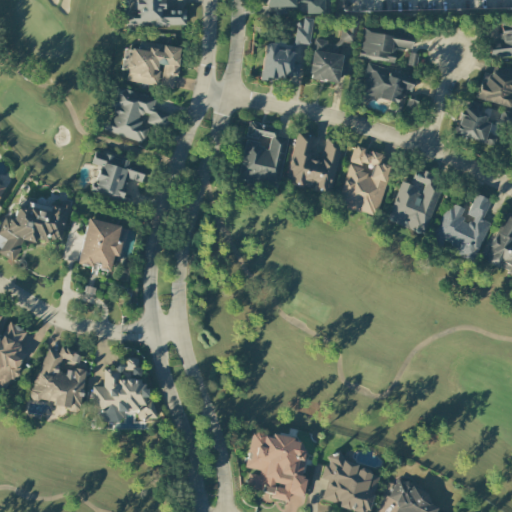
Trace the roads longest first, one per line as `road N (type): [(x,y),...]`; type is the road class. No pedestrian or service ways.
road 1 (residential): [(227,511),(213,427),(178,330),(176,295),(189,208),(231,95),(238,0)]
road 2 (residential): [(209,0),(210,50),(152,237),(149,301),(196,511)]
road 3 (residential): [(202,90),(352,123),(511,185)]
road 4 (residential): [(178,330),(64,322),(0,285)]
